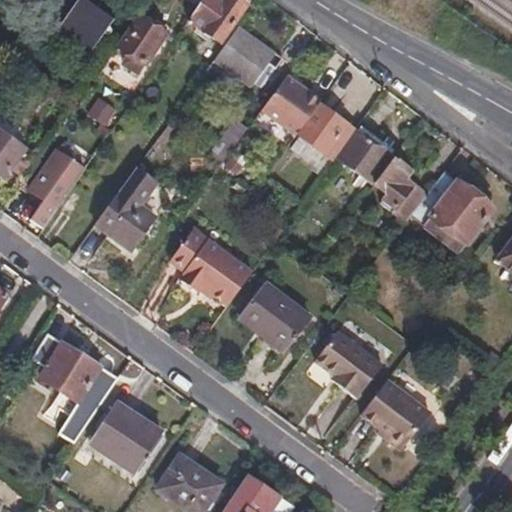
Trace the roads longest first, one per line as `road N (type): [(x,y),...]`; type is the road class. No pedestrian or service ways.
road 1 (residential): [(359,498),(0,239)]
road 2 (residential): [(511,114),(316,0)]
